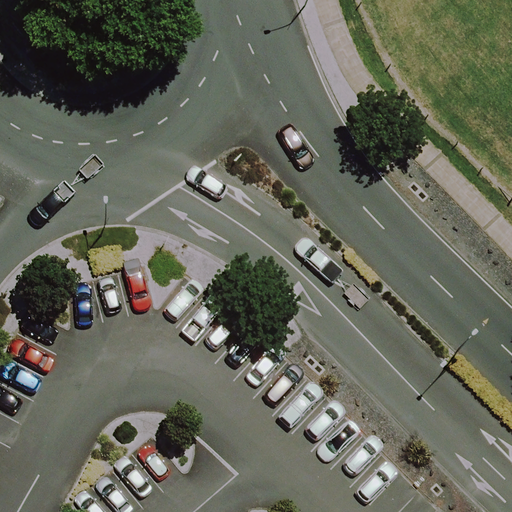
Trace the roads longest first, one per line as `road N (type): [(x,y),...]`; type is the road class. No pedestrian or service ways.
road 1 (tertiary): [(511,486),(281,255),(179,185),(121,160)]
road 2 (tertiary): [(239,26),(286,111),(359,206),(511,352)]
road 3 (tertiary): [(239,26),(227,72),(201,112),(165,142),(121,160)]
road 4 (tertiary): [(121,160),(76,165),(30,156),(0,139)]
